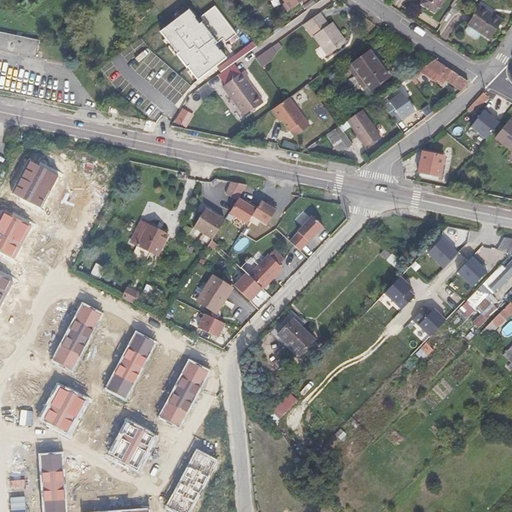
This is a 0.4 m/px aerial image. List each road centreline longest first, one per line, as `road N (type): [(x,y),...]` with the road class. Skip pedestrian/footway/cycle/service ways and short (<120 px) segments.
road 1 (unclassified): [(244,511),(233,351),(367,212),(373,190)]
road 2 (unknown): [(234,367),(64,287),(46,290),(0,394)]
road 3 (unknown): [(0,437),(48,432),(157,490),(223,362)]
road 4 (primary): [(373,190),(158,144)]
road 5 (residential): [(486,79),(378,171),(373,190)]
road 6 (primary): [(158,144),(0,111)]
road 7 (residential): [(363,0),(486,79)]
road 8 (primary): [(511,219),(373,190)]
